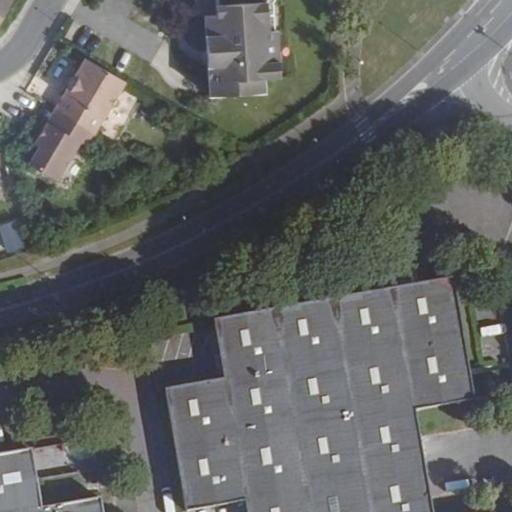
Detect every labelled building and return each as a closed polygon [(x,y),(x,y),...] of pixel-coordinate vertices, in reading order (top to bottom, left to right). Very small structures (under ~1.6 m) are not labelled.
[(0,0),(0,22),(13,0),(0,0)] [(215,0),(218,16),(206,17),(211,95),(264,91),(263,77),(288,75),(284,3),(285,0),(215,0)] [(126,82),(86,58),(55,110),(63,114),(95,134),(126,82)] [(63,114),(55,110),(48,121),(56,125),(63,114)] [(56,125),(48,121),(45,126),(40,135),(34,145),(37,147),(27,164),(56,182),(80,141),(89,147),(96,134),(95,134),(63,114),(56,125)] [(40,135),(45,126),(40,124),(35,133),(40,135)] [(0,225),(0,229),(7,253),(26,248),(18,220),(0,225)] [(454,279),(214,322),(225,384),(168,394),(187,511),(193,511),(246,504),(247,511),(496,511),(496,510),(483,511),(434,511),(416,407),(475,396),(454,279)] [(31,449),(0,454),(0,511),(99,511),(98,498),(40,507),(31,449)] [(430,465),(431,487),(458,485),(457,464),(430,465)]
